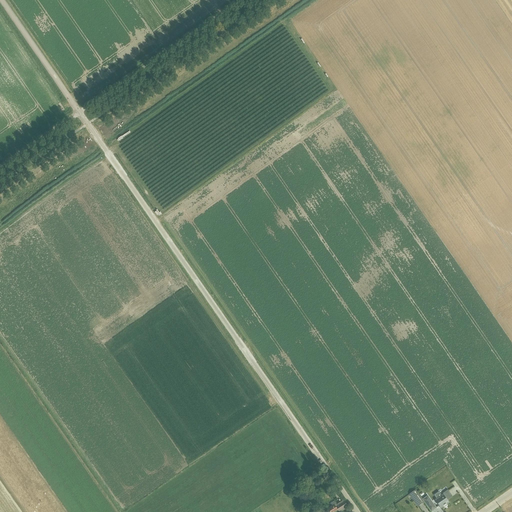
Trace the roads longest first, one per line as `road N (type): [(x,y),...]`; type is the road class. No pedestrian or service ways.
road 1 (unclassified): [(357,511),(1,0)]
road 2 (track): [(241,0),(0,166)]
